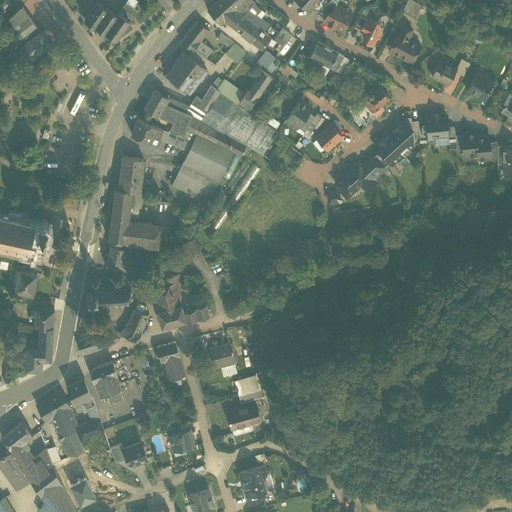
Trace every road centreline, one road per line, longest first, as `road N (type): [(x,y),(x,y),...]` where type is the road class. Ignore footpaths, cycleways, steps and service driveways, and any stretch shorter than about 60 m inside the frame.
road 1 (secondary): [(126,97),(104,150),(58,369)]
road 2 (residential): [(386,511),(285,450),(255,446),(215,461)]
road 3 (residential): [(273,0),(419,85)]
road 4 (residential): [(318,176),(419,85)]
road 5 (residential): [(179,332),(215,461)]
road 6 (residential): [(58,369),(179,332)]
road 7 (residential): [(126,97),(52,0)]
